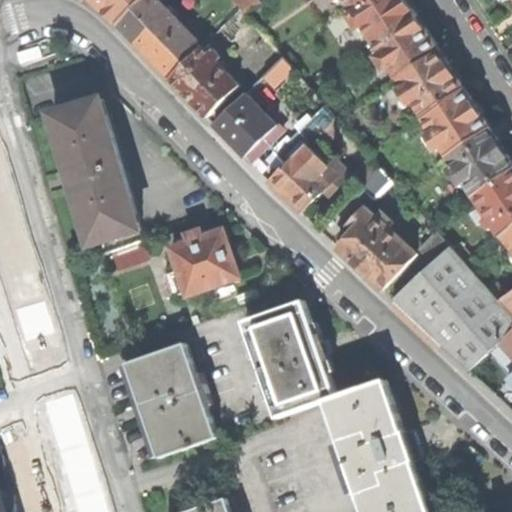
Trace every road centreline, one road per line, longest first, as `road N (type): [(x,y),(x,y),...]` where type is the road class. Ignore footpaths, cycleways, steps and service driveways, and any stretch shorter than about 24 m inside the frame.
road 1 (residential): [(511,437),(332,271),(92,25),(49,11),(0,22)]
road 2 (tertiary): [(127,511),(0,97)]
road 3 (tertiary): [(0,287),(63,511)]
road 4 (residential): [(445,0),(511,103)]
